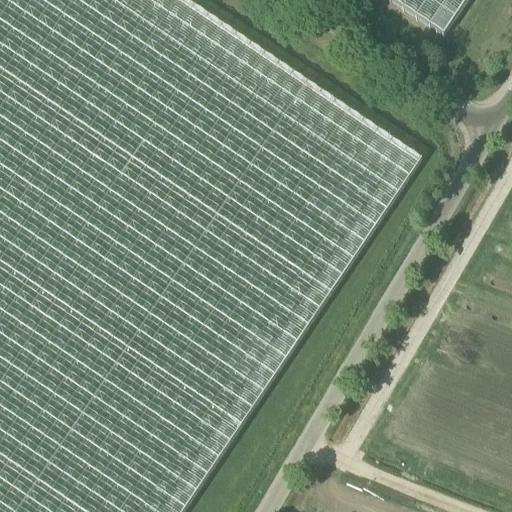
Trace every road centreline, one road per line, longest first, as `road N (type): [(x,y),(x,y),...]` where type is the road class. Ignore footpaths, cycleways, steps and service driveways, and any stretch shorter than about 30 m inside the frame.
road 1 (unclassified): [(270,511),(492,132)]
road 2 (unclassified): [(492,132),(295,0)]
road 3 (track): [(308,447),(464,511)]
